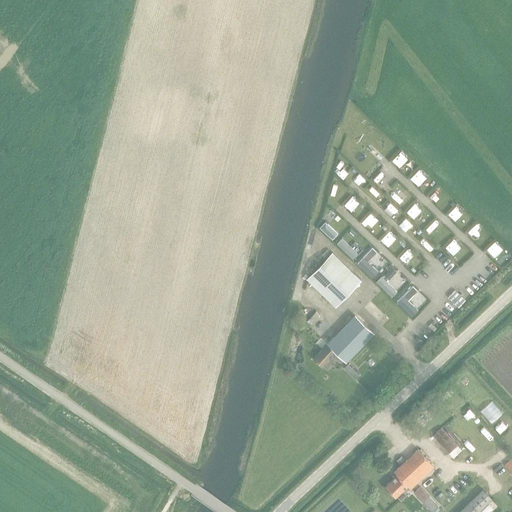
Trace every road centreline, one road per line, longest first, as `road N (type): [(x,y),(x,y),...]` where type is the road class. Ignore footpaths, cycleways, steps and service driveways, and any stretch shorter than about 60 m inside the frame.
road 1 (unclassified): [(279,511),(511,292)]
road 2 (tertiary): [(225,511),(0,357)]
